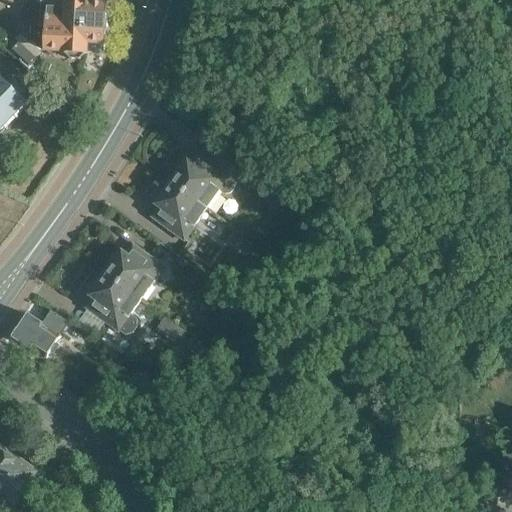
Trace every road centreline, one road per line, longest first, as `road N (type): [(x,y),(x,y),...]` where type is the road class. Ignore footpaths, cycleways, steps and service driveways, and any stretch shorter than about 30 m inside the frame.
road 1 (tertiary): [(169,0),(108,136),(0,296)]
road 2 (residential): [(134,511),(91,435),(0,366)]
